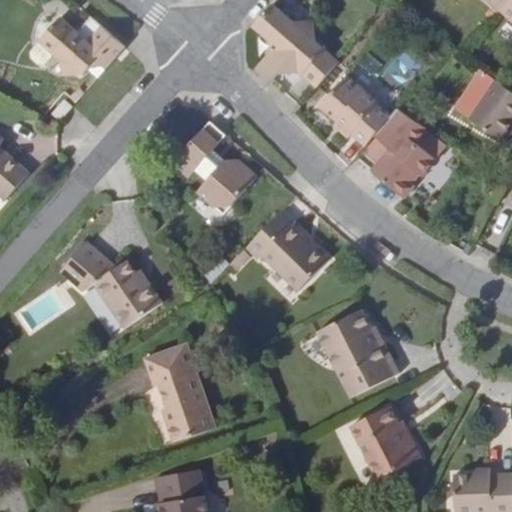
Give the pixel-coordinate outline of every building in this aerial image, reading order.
[(487,0),(500,11),(501,10),(510,0),(487,0)] [(511,0),(510,0),(501,10),(511,20),(511,0)] [(295,21),(275,4),(254,26),(277,46),(257,69),(271,81),(277,75),(300,73),(316,88),(340,61),(316,41),(316,26),(301,27),(295,21)] [(126,47),(92,17),(80,32),(62,17),(39,42),(39,43),(31,52),(32,58),(40,65),(46,65),(55,56),(63,62),(64,76),(85,75),(90,69),(99,77),(126,47)] [(380,102),(348,76),(321,107),(338,121),(345,127),(342,131),(350,137),(353,133),(362,142),(367,146),(375,136),(393,116),(378,105),(380,102)] [(511,91),(497,81),(470,120),(501,141),(511,124),(511,91)] [(79,87),(69,98),(76,103),(86,92),(79,87)] [(66,100),(54,113),(62,120),(73,107),(66,100)] [(428,129),(399,109),(393,116),(375,136),(391,150),(372,171),(404,199),(405,200),(415,186),(413,184),(421,175),(423,178),(438,160),(416,143),(428,129)] [(227,136),(211,121),(174,163),(190,177),(197,170),(207,180),(197,192),(215,207),(225,215),(233,206),(259,177),(238,159),(223,162),(220,166),(209,157),(227,136)] [(345,127),(338,121),(335,125),(342,131),(345,127)] [(0,194),(7,200),(31,174),(0,148),(4,139),(0,137),(0,194)] [(296,222),(283,212),(249,246),(260,258),(264,255),(300,291),(331,260),(315,244),(313,246),(292,227),(296,222)] [(88,243),(62,272),(83,290),(93,284),(126,328),(164,303),(147,278),(144,281),(138,272),(130,261),(118,268),(88,243)] [(245,251),(231,265),(238,272),(252,258),(245,251)] [(141,271),(138,272),(144,281),(147,278),(141,271)] [(363,309),(318,332),(351,398),(400,373),(385,342),(380,344),(373,330),(363,309)] [(378,328),(373,330),(380,344),(385,342),(378,328)] [(188,343),(146,357),(156,386),(160,384),(168,407),(164,409),(175,442),(217,428),(198,372),(206,370),(199,349),(191,351),(188,343)] [(391,406),(351,426),(379,479),(421,458),(410,436),(403,439),(397,426),(400,425),(391,406)] [(400,425),(397,426),(403,439),(410,436),(404,423),(400,425)] [(201,470),(194,471),(198,496),(205,495),(201,470)] [(194,471),(158,478),(162,504),(163,511),(208,511),(205,495),(198,496),(194,471)] [(492,474),(455,475),(456,511),(511,511),(511,474),(492,475),(492,474)]
